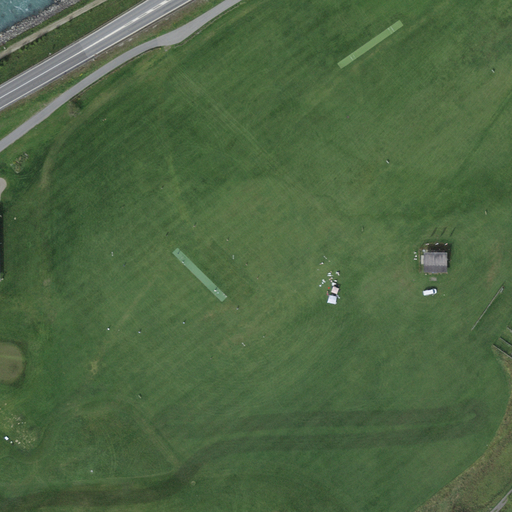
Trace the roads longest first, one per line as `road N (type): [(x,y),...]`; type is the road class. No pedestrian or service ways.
road 1 (track): [(233,0),(112,64),(0,146)]
road 2 (primary): [(168,0),(0,97)]
